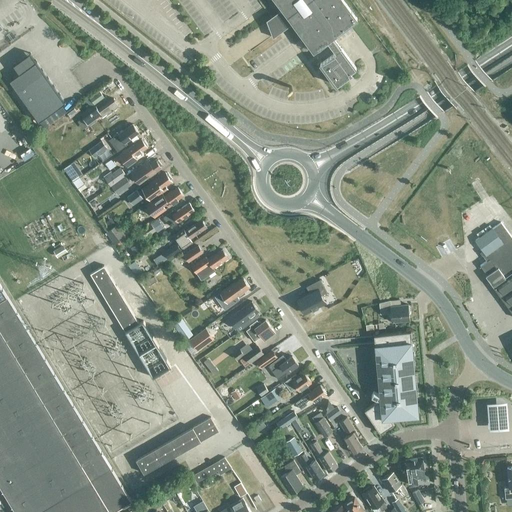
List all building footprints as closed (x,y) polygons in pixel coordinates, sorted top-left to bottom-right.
[(276,0),(283,8),(266,20),(272,35),(272,37),(278,33),(293,22),(314,50),(327,40),(336,52),(320,63),(336,85),(352,73),(350,71),(356,67),(333,36),(357,19),(343,0),(276,0)] [(30,53),(13,65),(19,74),(21,72),(36,62),(30,53)] [(21,72),(27,80),(42,70),(36,62),(21,72)] [(27,80),(33,88),(48,78),(42,70),(27,80)] [(51,113),(45,105),(39,97),(33,88),(27,80),(21,72),(19,74),(9,80),(39,121),(51,113)] [(39,97),(53,86),(48,78),(33,88),(39,97)] [(59,94),(53,86),(39,97),(45,105),(59,94)] [(89,98),(94,105),(104,97),(99,90),(89,98)] [(59,94),(45,105),(51,113),(61,105),(65,102),(59,94)] [(115,98),(100,109),(97,105),(82,115),(89,125),(102,115),(104,117),(120,105),(115,98)] [(66,111),(61,105),(51,113),(39,121),(43,127),(66,111)] [(67,114),(70,118),(77,113),(74,108),(67,114)] [(5,110),(0,112),(0,131),(13,124),(5,110)] [(120,132),(110,139),(109,140),(117,151),(128,143),(126,141),(139,131),(133,124),(120,133),(120,132)] [(128,147),(119,154),(114,158),(117,162),(122,158),(128,166),(137,159),(135,155),(147,146),(146,144),(147,143),(144,139),(142,139),(141,139),(129,148),(128,147)] [(89,150),(94,157),(107,148),(102,140),(89,150)] [(149,159),(139,167),(131,172),(139,183),(162,167),(161,165),(162,164),(158,159),(157,160),(156,159),(151,162),(149,159)] [(79,176),(70,164),(63,168),(72,181),(79,176)] [(103,176),(110,186),(126,175),(120,167),(112,173),(111,171),(103,176)] [(166,185),(172,180),(171,179),(171,178),(169,174),(167,174),(166,172),(143,189),(152,201),(160,195),(161,195),(162,193),(169,189),(166,185)] [(111,186),(117,195),(131,185),(125,176),(111,186)] [(86,187),(79,177),(73,182),(80,192),(86,187)] [(152,201),(145,205),(154,218),(166,209),(163,204),(166,202),(169,206),(179,200),(178,198),(183,194),(178,187),(172,191),(172,190),(164,196),(162,193),(161,195),(160,195),(152,201)] [(143,199),(137,190),(127,197),(133,205),(143,199)] [(177,222),(195,210),(189,202),(172,214),(171,212),(164,216),(168,221),(174,217),(177,222)] [(184,229),(177,233),(176,232),(173,234),(174,235),(171,236),(175,241),(177,240),(183,248),(193,242),(190,238),(207,227),(201,218),(184,230),(184,229)] [(492,228),(475,240),(489,259),(480,265),(487,275),(486,276),(493,286),(511,312),(511,237),(501,222),(492,228)] [(146,238),(156,230),(151,223),(140,230),(146,238)] [(117,224),(106,232),(114,244),(126,236),(117,224)] [(160,239),(156,234),(146,241),(150,246),(160,239)] [(140,243),(131,249),(136,257),(146,251),(140,243)] [(167,259),(180,250),(181,250),(176,243),(163,252),(167,259)] [(63,244),(53,250),(57,257),(67,251),(63,244)] [(189,262),(197,257),(203,252),(198,246),(184,256),(189,262)] [(229,257),(223,248),(208,258),(206,256),(191,267),(201,280),(215,270),(213,267),(229,257)] [(90,273),(125,331),(139,323),(104,265),(90,273)] [(139,265),(132,270),(138,279),(145,274),(139,265)] [(145,282),(148,287),(157,282),(154,277),(145,282)] [(217,296),(215,297),(218,301),(224,309),(239,299),(237,296),(250,287),(244,278),(230,287),(230,286),(221,293),(217,296)] [(309,293),(298,299),(305,312),(312,309),(313,310),(318,307),(318,306),(325,302),(321,295),(326,292),(320,279),(306,286),(309,293)] [(0,484),(16,511),(112,511),(132,501),(0,283),(0,484)] [(409,307),(408,305),(408,304),(391,306),(390,300),(379,303),(380,314),(391,313),(392,322),(410,320),(409,310),(410,309),(409,307)] [(239,310),(227,318),(235,329),(236,328),(238,331),(243,328),(260,316),(257,312),(259,311),(252,301),(239,310)] [(274,332),(272,328),(265,319),(261,322),(259,320),(258,321),(256,319),(249,325),(250,326),(245,329),(254,341),(261,335),(264,339),(274,332)] [(184,340),(193,334),(186,324),(177,330),(184,340)] [(189,339),(197,351),(214,339),(206,328),(189,339)] [(411,331),(374,334),(375,347),(376,346),(380,394),(378,394),(373,391),(371,395),(377,398),(377,397),(381,400),(381,404),(378,400),(364,409),(380,432),(394,423),(389,417),(418,414),(411,342),(412,342),(411,331)] [(252,349),(248,343),(240,349),(239,348),(232,353),(237,360),(244,355),(245,354),(252,349)] [(252,349),(245,354),(244,355),(245,357),(250,364),(264,354),(258,345),(252,349)] [(272,350),(256,361),(261,369),(278,357),(277,356),(272,350)] [(282,355),(268,365),(277,378),(287,371),(288,372),(299,364),(293,355),(286,360),(282,355)] [(245,357),(240,360),(245,367),(250,364),(245,357)] [(218,371),(208,358),(203,362),(213,375),(218,371)] [(168,369),(160,373),(163,394),(160,396),(161,404),(159,406),(164,415),(173,410),(172,411),(179,407),(190,405),(195,402),(192,397),(186,398),(169,368),(168,369)] [(305,372),(298,376),(296,373),(284,382),(290,389),(296,385),(299,390),(311,381),(305,372)] [(263,383),(256,388),(262,397),(265,394),(269,392),(265,386),(263,383)] [(315,402),(327,394),(321,385),(296,403),(302,410),(306,406),(305,404),(312,399),(315,402)] [(265,394),(262,397),(260,398),(266,407),(282,395),(276,387),(269,392),(265,394)] [(236,389),(231,393),(235,399),(236,400),(241,397),(236,389)] [(326,413),(334,407),(328,399),(321,405),(326,413)] [(507,429),(506,402),(486,403),(487,431),(507,429)] [(342,413),(337,407),(327,415),(332,420),(342,413)] [(298,417),(293,411),(275,423),(280,429),(298,417)] [(333,430),(324,416),(320,411),(312,416),(325,435),(333,430)] [(137,460),(144,473),(219,430),(211,416),(137,460)] [(353,453),(362,447),(355,436),(358,435),(355,430),(353,428),(346,417),(338,422),(347,435),(343,438),(353,453)] [(301,428),(295,419),(291,422),(297,431),(301,428)] [(302,451),(294,436),(285,442),(293,456),(302,451)] [(328,451),(324,454),(316,441),(311,444),(329,471),(337,465),(328,451)] [(315,479),(324,473),(315,459),(310,462),(304,453),(299,455),(315,479)] [(225,457),(193,475),(197,481),(218,470),(220,474),(231,468),(228,463),(225,457)] [(402,473),(407,472),(409,484),(418,483),(417,476),(424,475),(423,470),(424,470),(424,469),(425,467),(424,464),(423,463),(422,457),(405,460),(405,462),(400,463),(402,473)] [(280,477),(290,493),(302,485),(295,474),(300,471),(293,460),(284,466),(287,470),(285,471),(286,472),(280,477)] [(407,493),(402,484),(401,484),(393,472),(389,475),(387,474),(384,476),(383,478),(382,479),(390,491),(391,491),(392,492),(397,489),(401,497),(407,493)] [(247,493),(241,482),(234,486),(240,497),(247,493)] [(156,491),(162,503),(176,495),(170,484),(156,491)] [(382,510),(387,507),(383,501),(384,500),(381,495),(380,496),(373,486),(370,488),(369,487),(363,490),(364,492),(363,492),(367,499),(367,500),(372,508),(378,504),(382,510)] [(419,504),(421,502),(424,501),(418,489),(412,492),(419,504)] [(250,511),(243,497),(229,505),(230,507),(220,511),(250,511)] [(360,511),(362,511),(363,510),(354,497),(353,498),(352,497),(349,499),(348,501),(344,504),(349,511),(360,511)] [(406,511),(400,502),(397,498),(392,502),(398,511),(406,511)] [(209,511),(203,501),(194,506),(197,511),(209,511)]
